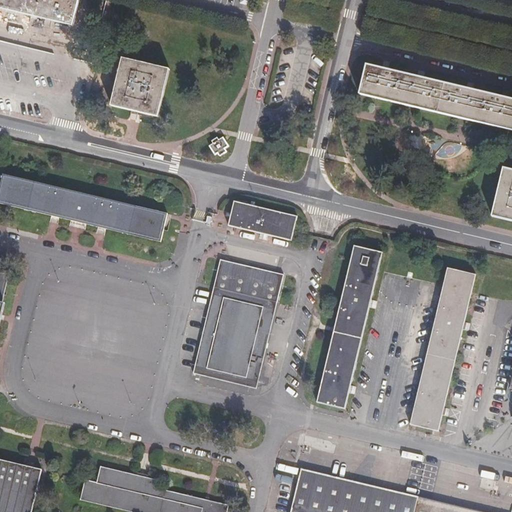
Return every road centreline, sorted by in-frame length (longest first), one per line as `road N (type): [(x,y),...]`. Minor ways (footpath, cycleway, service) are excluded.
road 1 (tertiary): [(235,180),(0,120)]
road 2 (tertiary): [(511,246),(306,197)]
road 3 (unclassified): [(345,36),(511,76)]
road 4 (tertiary): [(306,197),(345,36)]
road 5 (tertiary): [(272,20),(235,180)]
